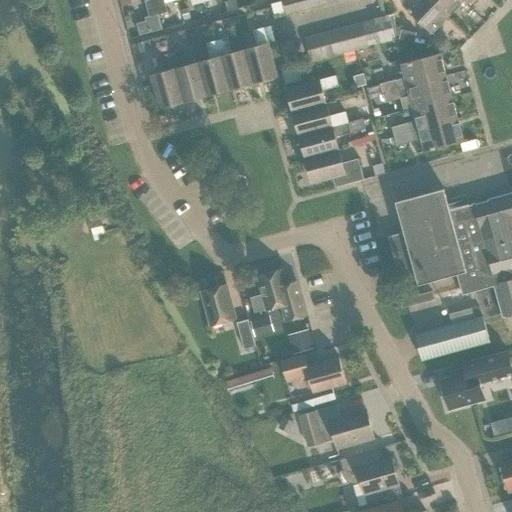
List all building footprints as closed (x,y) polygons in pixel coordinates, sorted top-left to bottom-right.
[(154,0),(130,0),(131,3),(132,3),(131,0),(144,0),(145,0),(149,16),(158,14),(154,0)] [(154,0),(158,14),(167,12),(167,11),(166,11),(163,0),(154,0)] [(229,10),(232,10),(234,9),(236,8),(233,0),(227,0),(224,1),(227,10),(227,11),(229,10)] [(297,11),(294,0),(282,0),(286,14),(297,11)] [(307,0),(294,0),(297,11),(309,7),(307,0)] [(406,0),(403,4),(398,0),(397,0),(422,24),(425,26),(425,27),(434,36),(435,35),(432,32),(447,17),(450,20),(450,19),(448,16),(447,16),(430,0),(406,0)] [(430,0),(447,16),(448,16),(462,1),(469,7),(470,6),(467,3),(466,4),(462,0),(430,0)] [(283,10),(280,1),(271,3),(273,13),(283,10)] [(189,14),(188,9),(187,8),(180,10),(183,20),(190,18),(190,17),(189,14)] [(373,19),(379,41),(379,43),(391,39),(390,36),(398,35),(393,13),(372,18),(373,19)] [(160,23),(158,14),(149,16),(145,17),(146,21),(149,33),(162,29),(160,23)] [(362,22),(368,44),(379,41),(373,19),(362,22)] [(368,45),(368,44),(362,22),(351,25),(357,49),(368,45)] [(253,82),(252,83),(253,83),(254,83),(254,82),(277,76),(267,42),(275,41),(271,25),(253,30),(253,31),(254,30),(258,46),(244,50),(253,82)] [(339,28),(345,52),(357,49),(351,25),(339,28)] [(345,52),(339,28),(327,32),(334,55),(345,52)] [(327,32),(316,35),(322,58),(334,55),(327,32)] [(322,58),(316,35),(304,38),(311,61),(322,58)] [(216,40),(230,89),(231,89),(230,89),(252,83),(253,82),(244,50),(231,53),(227,38),(227,37),(216,40)] [(148,40),(145,40),(137,43),(139,52),(151,49),(149,40),(149,39),(148,40)] [(211,59),(198,62),(207,96),(207,95),(229,89),(230,89),(216,40),(206,43),(207,43),(211,59)] [(300,63),(294,40),(280,44),(286,66),(300,63)] [(180,50),(170,53),(184,101),(206,95),(206,96),(207,96),(198,62),(184,66),(180,50)] [(380,84),(382,92),(398,88),(445,75),(440,54),(444,53),(443,52),(431,56),(427,57),(400,64),(393,66),(393,67),(401,65),(404,76),(396,80),(396,79),(396,80),(380,84),(380,83),(380,84)] [(184,102),(184,101),(170,53),(160,56),(165,71),(151,75),(160,108),(183,102),(184,102)] [(301,79),(297,64),(281,68),(285,84),(301,79)] [(359,74),(357,75),(353,76),(357,88),(360,87),(366,85),(367,85),(363,73),(359,74)] [(398,88),(382,92),(384,102),(385,101),(400,97),(409,95),(412,107),(404,109),(404,110),(412,108),(455,96),(455,95),(451,96),(446,76),(449,75),(449,74),(445,75),(398,88)] [(292,112),(326,103),(322,89),(337,85),(337,86),(338,86),(335,75),(319,80),(319,79),(286,88),(293,111),(292,111),(292,112)] [(455,96),(412,108),(416,121),(408,123),(407,122),(407,123),(392,127),(391,127),(394,136),(457,118),(451,97),(455,96)] [(329,116),(326,103),(292,112),(292,113),(293,113),(299,135),(298,135),(299,135),(348,122),(345,111),(345,112),(329,116)] [(358,108),(361,118),(370,116),(367,105),(358,108)] [(461,117),(457,118),(394,136),(396,145),(397,145),(396,144),(412,140),(412,141),(412,140),(420,138),(424,150),(416,152),(416,153),(450,144),(454,143),(467,140),(467,138),(463,140),(457,119),(461,118),(461,117)] [(351,132),(348,122),(299,135),(299,136),(305,158),(338,149),(335,136),(350,132),(351,132)] [(338,149),(305,158),(305,159),(312,182),(332,176),(335,187),(363,179),(358,158),(357,158),(357,159),(342,163),(338,149)] [(378,164),(375,165),(372,166),(374,173),(375,176),(385,173),(382,163),(381,163),(378,164)] [(179,191),(192,186),(184,167),(172,172),(179,191)] [(449,209),(443,188),(395,202),(403,232),(388,236),(399,277),(414,272),(418,285),(456,274),(462,295),(493,286),(502,317),(511,314),(511,191),(487,199),(487,200),(475,203),(475,202),(449,209)] [(89,241),(101,240),(100,226),(88,227),(89,241)] [(256,275),(262,294),(250,298),(254,312),(266,309),(266,310),(281,306),(285,321),(307,315),(300,291),(289,295),(281,268),(256,275)] [(210,325),(235,318),(225,284),(200,291),(210,325)] [(455,303),(455,290),(439,290),(439,302),(455,303)] [(402,308),(434,299),(432,291),(399,300),(402,308)] [(489,341),(482,316),(474,318),(471,307),(448,314),(451,324),(415,335),(421,359),(489,341)] [(243,349),(255,346),(248,319),(236,322),(243,349)] [(309,329),(298,332),(294,333),(287,335),(292,354),(314,348),(309,329)] [(471,360),(475,372),(441,381),(448,407),(483,397),(479,383),(504,377),(503,376),(511,373),(511,371),(506,350),(471,360)] [(307,365),(304,354),(281,360),(286,381),(307,375),(311,392),(346,383),(339,357),(307,365)] [(273,378),(270,367),(225,381),(228,391),(273,378)] [(335,399),(333,391),(291,404),(293,411),(335,399)] [(337,448),(374,437),(365,408),(339,416),(336,403),(298,415),(308,447),(334,439),(337,448)] [(294,421),(283,416),(277,428),(288,433),(294,421)] [(510,426),(508,418),(490,423),(491,424),(493,434),(494,436),(511,431),(510,426)] [(391,457),(381,460),(377,448),(338,459),(339,460),(342,470),(342,475),(343,478),(346,481),(350,483),(354,483),(357,483),(361,481),(364,494),(399,484),(391,457)] [(511,459),(500,462),(508,491),(511,490),(511,459)] [(421,511),(420,507),(403,511),(402,511),(399,501),(360,511),(421,511)]
